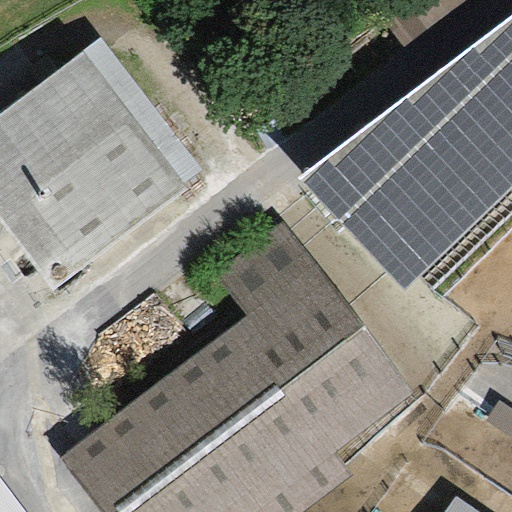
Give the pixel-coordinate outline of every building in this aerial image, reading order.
[(511,15),(305,178),(404,286),(511,182),(511,15)] [(98,38),(0,112),(0,206),(55,277),(198,168),(98,38)] [(336,450),(411,395),(283,222),(219,270),(252,315),(60,456),(101,511),(298,511),(352,472),(336,450)] [(511,407),(499,399),(486,417),(511,435),(511,407)] [(0,511),(26,511),(0,478),(0,511)] [(474,511),(460,502),(453,511),(474,511)]
